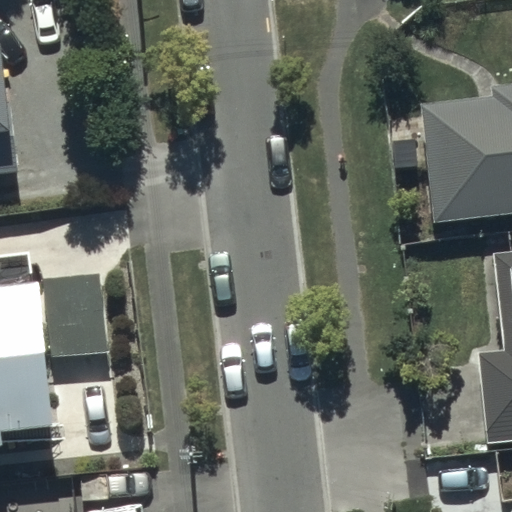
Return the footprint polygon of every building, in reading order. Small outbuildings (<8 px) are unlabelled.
[(0,173),(13,172),(8,109),(2,109),(0,86),(0,173)] [(511,100),(486,103),(488,114),(419,121),(429,240),(511,231),(511,100)] [(511,264),(491,267),(500,361),(474,364),(482,455),(511,452),(511,264)] [(104,285),(42,293),(52,373),(114,365),(104,285)] [(0,479),(3,479),(1,466),(51,461),(35,316),(0,320),(0,479)]
